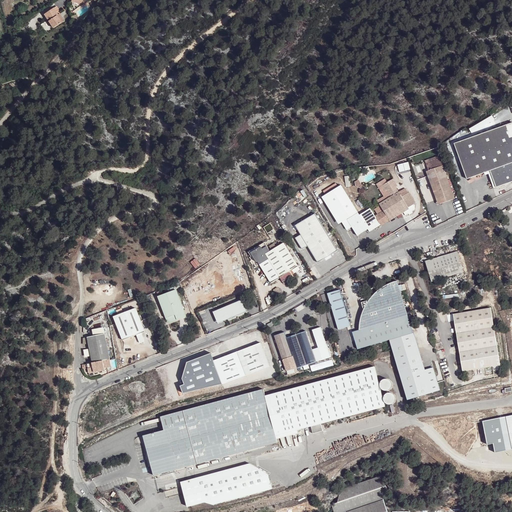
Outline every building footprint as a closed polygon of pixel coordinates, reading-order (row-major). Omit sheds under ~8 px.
[(55,15),(53,11),(42,14),(48,30),(58,26),(55,19),(58,18),(59,17),(59,15),(58,14),(55,15)] [(472,135),(496,124),(492,117),(469,127),(472,135)] [(511,123),(455,144),(467,179),(491,171),(497,188),(511,182),(511,123)] [(425,161),(426,165),(441,160),(439,156),(425,161)] [(433,182),(430,183),(437,201),(453,195),(441,160),(426,165),(428,171),(433,182)] [(359,179),(355,181),(355,186),(361,189),(364,186),(363,184),(361,185),(359,179)] [(376,204),(387,221),(406,209),(405,207),(413,203),(406,193),(405,193),(399,197),(393,187),(394,186),(390,179),(380,186),(383,191),(385,190),(389,197),(376,204)] [(325,195),(322,197),(339,224),(342,222),(347,230),(352,227),(357,235),(368,229),(370,233),(381,226),(371,208),(359,215),(341,184),(338,186),(336,183),(323,191),(325,195)] [(397,184),(394,186),(393,187),(399,197),(405,193),(402,188),(400,190),(397,184)] [(453,195),(437,201),(438,204),(455,198),(453,195)] [(308,246),(318,262),(337,251),(315,214),(296,226),(301,235),(295,238),(302,250),(308,246)] [(260,246),(249,252),(255,262),(257,261),(270,284),(281,278),(284,284),(294,278),(292,274),(300,270),(284,243),(269,251),(266,246),(261,248),(260,246)] [(458,251),(425,261),(432,281),(464,271),(458,251)] [(240,287),(247,284),(243,272),(235,275),(240,287)] [(385,329),(410,322),(397,281),(384,286),(375,293),(369,300),(361,302),(364,310),(366,318),(360,319),(359,325),(359,330),(359,331),(369,327),(371,333),(385,329)] [(177,290),(159,296),(168,322),(179,319),(177,314),(185,311),(177,290)] [(340,290),(327,293),(338,330),(351,326),(340,290)] [(242,300),(213,312),(218,322),(247,310),(242,300)] [(123,340),(146,332),(136,308),(124,313),(123,311),(118,312),(119,314),(114,316),(123,340)] [(491,308),(453,314),(463,371),(501,365),(491,308)] [(385,329),(371,333),(369,327),(359,331),(359,330),(352,332),(358,349),(389,340),(407,400),(440,390),(433,367),(425,370),(414,332),(413,332),(410,322),(385,329)] [(287,371),(297,369),(316,362),(306,332),(287,338),(285,332),(275,336),(287,371)] [(106,334),(88,337),(93,361),(93,363),(87,363),(82,364),(83,369),(88,368),(89,373),(105,370),(105,368),(112,367),(106,334)] [(262,342),(238,351),(246,376),(270,367),(262,342)] [(238,351),(212,361),(220,383),(246,376),(238,351)] [(184,384),(179,386),(181,393),(220,383),(212,361),(210,355),(186,363),(182,379),(184,384)] [(263,389),(162,417),(165,429),(144,436),(155,476),(279,442),(276,435),(311,426),(313,433),(323,430),(321,423),(385,406),(375,366),(266,396),(263,389)] [(511,415),(483,421),(488,443),(494,442),(496,451),(511,448),(511,415)] [(251,464),(182,482),(188,507),(207,502),(214,504),(273,489),(269,474),(251,464)] [(341,493),(339,506),(333,508),(333,511),(387,511),(385,503),(391,501),(383,479),(341,493)]
